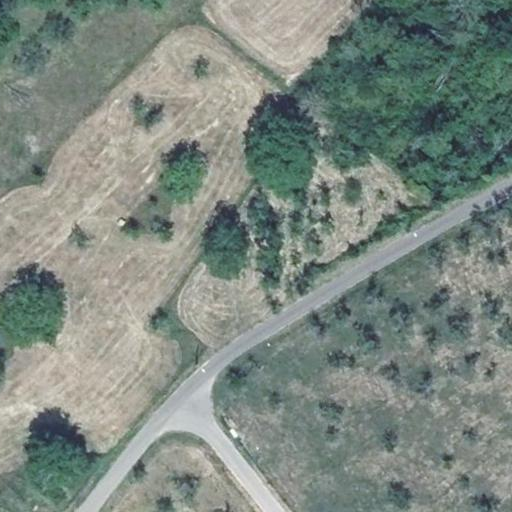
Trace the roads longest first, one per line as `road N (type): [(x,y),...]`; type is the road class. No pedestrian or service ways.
road 1 (tertiary): [(87,511),(151,430),(224,357),(511,186)]
road 2 (track): [(276,511),(182,396)]
